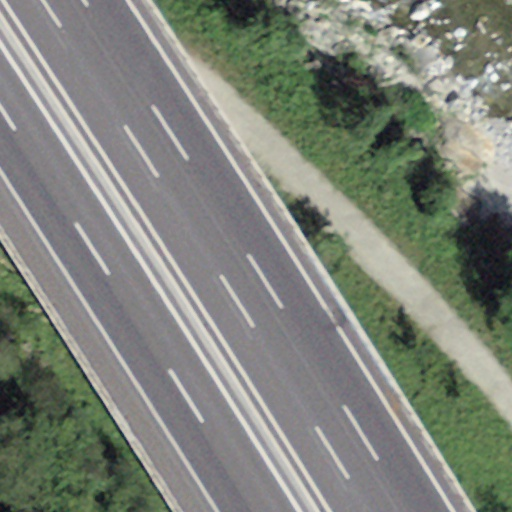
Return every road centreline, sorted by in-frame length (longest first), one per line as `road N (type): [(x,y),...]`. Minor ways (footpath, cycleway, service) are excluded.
road 1 (motorway): [(376,511),(284,356),(44,0)]
road 2 (motorway): [(0,138),(234,511)]
